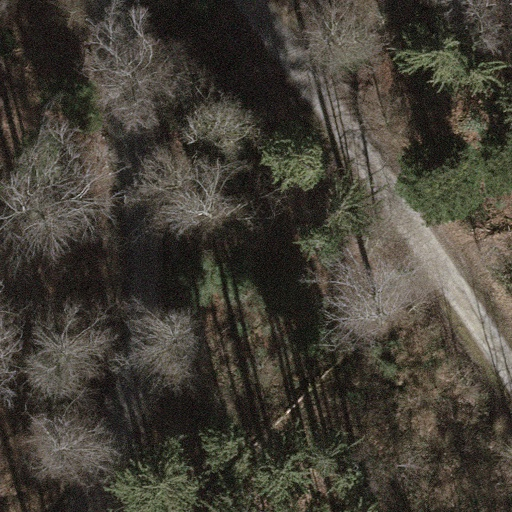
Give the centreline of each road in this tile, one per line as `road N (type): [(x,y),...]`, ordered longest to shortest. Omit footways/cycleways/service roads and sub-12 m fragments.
road 1 (track): [(110,0),(146,255),(145,327),(124,430),(85,511)]
road 2 (track): [(250,0),(511,371)]
